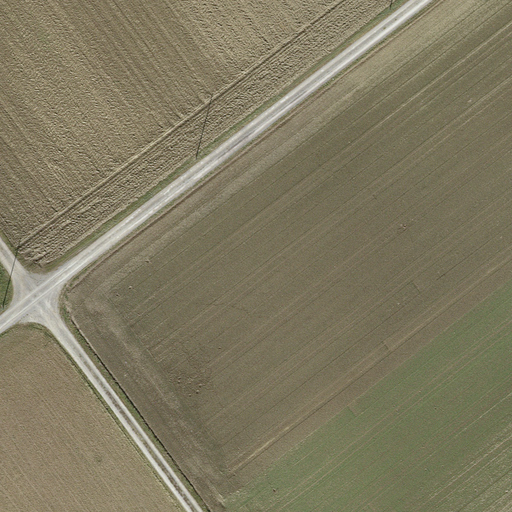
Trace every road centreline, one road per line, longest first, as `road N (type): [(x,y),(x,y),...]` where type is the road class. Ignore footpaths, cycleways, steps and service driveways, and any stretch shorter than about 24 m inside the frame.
road 1 (track): [(0,320),(417,0)]
road 2 (track): [(197,511),(0,240)]
